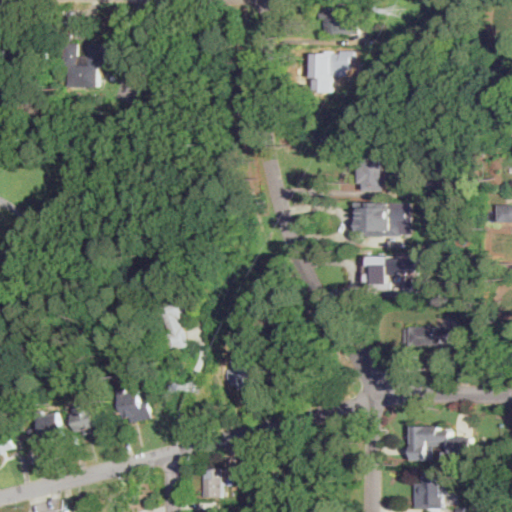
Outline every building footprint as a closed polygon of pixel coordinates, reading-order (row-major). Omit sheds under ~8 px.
[(352,8),(352,19),(352,21),(348,21),(348,33),(328,33),(328,19),(324,19),(324,8),(352,8)] [(446,34),(446,41),(436,41),(436,33),(446,34)] [(52,61),(9,61),(9,41),(52,41),(52,61)] [(82,43),(83,56),(93,56),(93,44),(109,43),(110,66),(106,66),(106,69),(103,69),(103,87),(69,87),(69,66),(66,66),(65,43),(82,43)] [(344,70),(344,77),(336,77),(337,92),(317,92),(317,70),(315,71),(314,54),(334,53),(345,52),(345,70),(344,70)] [(423,61),(414,72),(410,69),(415,62),(411,59),(415,54),(423,61)] [(389,172),(389,190),(369,190),(369,182),(365,182),(365,174),(365,163),(370,163),(370,155),(389,155),(389,172)] [(413,235),(414,203),(392,202),(392,205),(361,204),(360,233),(413,235)] [(511,219),(502,220),(501,204),(511,203),(511,219)] [(184,318),(186,326),(188,326),(191,341),(171,345),(168,332),(172,331),(165,302),(195,295),(192,282),(202,280),(206,296),(196,299),(200,314),(184,318)] [(460,327),(460,345),(413,344),(414,327),(460,327)] [(248,386),(244,387),(239,368),(250,365),(248,358),(257,356),(263,383),(248,386)] [(142,390),(144,403),(154,401),(156,412),(154,412),(155,418),(134,422),(133,418),(124,420),(119,395),(142,390)] [(94,429),(95,432),(87,434),(86,430),(80,432),(75,413),(78,413),(77,409),(95,405),(101,427),(94,429)] [(47,410),(49,415),(61,412),(67,435),(49,440),(41,412),(47,410)] [(417,459),(437,459),(437,445),(451,445),(451,453),(477,454),(477,436),(457,435),(457,429),(446,429),(446,425),(417,425),(417,459)] [(35,443),(33,444),(30,430),(38,428),(42,441),(35,443)] [(18,448),(9,450),(9,452),(4,453),(4,451),(0,452),(0,433),(14,430),(18,448)] [(227,469),(227,481),(227,497),(209,496),(209,470),(213,470),(213,468),(227,469)] [(448,475),(447,509),(420,508),(420,506),(420,483),(427,483),(428,471),(438,471),(438,475),(448,475)]
